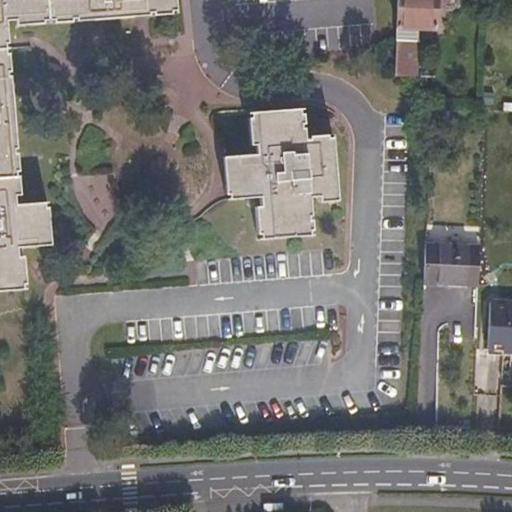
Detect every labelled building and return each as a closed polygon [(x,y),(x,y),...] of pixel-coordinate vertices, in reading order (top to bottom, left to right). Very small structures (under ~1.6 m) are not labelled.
[(0,0),(0,47),(3,47),(2,40),(0,18),(10,18),(11,26),(44,24),(42,0),(0,0)] [(174,0),(42,0),(44,24),(143,17),(176,14),(174,0)] [(397,0),(396,27),(436,28),(437,9),(437,0),(397,0)] [(395,74),(417,75),(418,38),(396,37),(395,74)] [(3,47),(0,47),(0,174),(12,174),(5,72),(3,47)] [(229,159),(231,200),(262,197),(263,207),(256,208),(259,239),(313,234),(310,195),(321,194),(321,199),(340,197),(334,132),(307,134),(305,108),(249,113),(251,145),(257,144),(257,156),(229,159)] [(16,175),(0,175),(0,287),(21,286),(18,257),(11,256),(11,245),(46,244),(44,202),(11,203),(10,194),(17,194),(16,175)] [(479,284),(482,245),(424,242),(422,282),(479,284)] [(487,349),(511,350),(511,303),(490,302),(487,349)]
